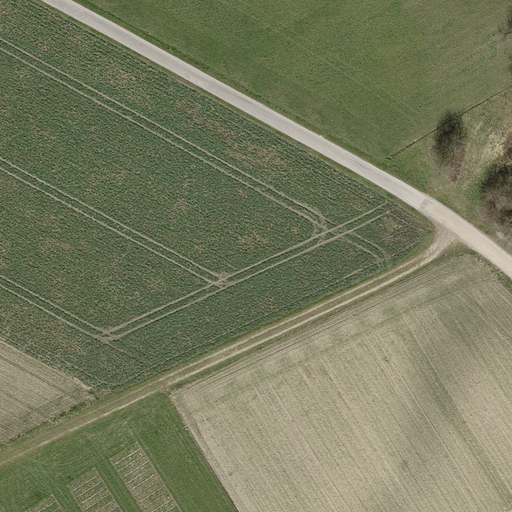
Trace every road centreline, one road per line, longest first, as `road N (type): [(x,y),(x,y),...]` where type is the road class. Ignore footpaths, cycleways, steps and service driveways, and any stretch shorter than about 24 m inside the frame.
road 1 (track): [(56,0),(354,162),(511,264)]
road 2 (track): [(0,463),(412,265),(461,225)]
